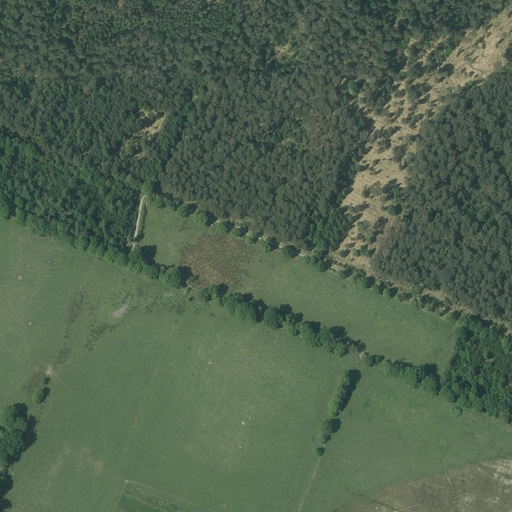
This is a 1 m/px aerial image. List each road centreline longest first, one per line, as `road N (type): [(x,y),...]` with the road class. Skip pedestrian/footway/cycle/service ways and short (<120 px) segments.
road 1 (track): [(491,411),(132,264),(130,254)]
road 2 (track): [(234,0),(186,121),(104,85)]
road 3 (track): [(132,264),(0,209)]
